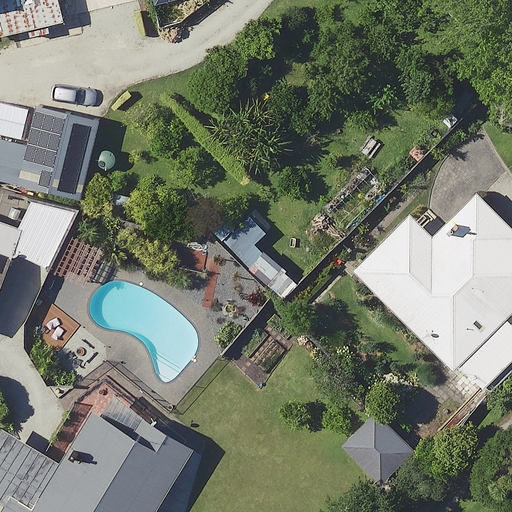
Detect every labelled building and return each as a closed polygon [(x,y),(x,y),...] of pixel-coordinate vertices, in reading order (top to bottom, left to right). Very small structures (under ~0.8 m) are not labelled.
[(0,0),(0,43),(119,17),(115,0),(0,0)] [(106,130),(41,114),(33,149),(0,140),(0,178),(88,200),(106,130)] [(511,230),(483,200),(440,243),(417,219),(361,274),(449,365),(439,375),(474,411),(511,374),(511,230)] [(0,316),(19,265),(23,254),(66,270),(81,227),(38,212),(30,234),(0,223),(0,316)] [(67,469),(12,436),(0,456),(0,500),(18,511),(17,511),(163,511),(198,453),(127,411),(117,427),(99,416),(67,469)] [(424,463),(375,414),(346,444),(396,492),(424,463)]
